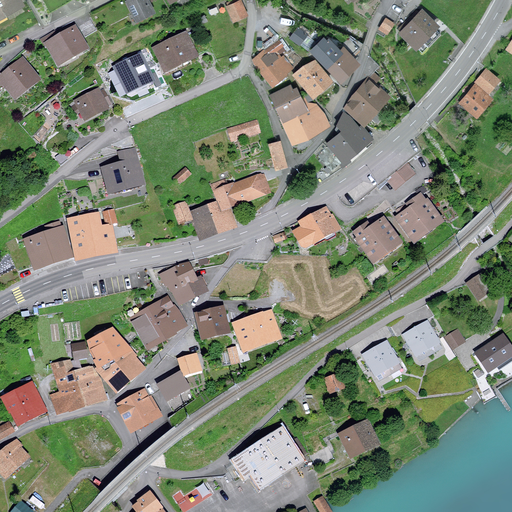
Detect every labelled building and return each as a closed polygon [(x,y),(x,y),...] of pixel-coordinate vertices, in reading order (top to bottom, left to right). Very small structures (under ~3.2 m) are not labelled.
[(0,0),(0,14),(20,3),(19,2),(17,0),(0,0)] [(136,18),(152,10),(146,0),(133,0),(129,2),(136,18)] [(235,0),(227,3),(234,20),(246,15),(238,0),(235,0)] [(404,32),(416,44),(434,26),(427,19),(429,17),(424,12),(414,22),(410,18),(403,25),(408,29),(404,32)] [(380,28),(387,33),(393,24),(386,19),(380,28)] [(297,30),(291,37),(299,43),(305,35),(297,30)] [(53,32),(41,39),(45,47),(50,44),(59,62),(83,48),(73,31),(58,40),(53,32)] [(167,68),(193,56),(184,37),(158,50),(166,68),(165,68),(166,69),(168,69),(167,68)] [(317,48),(313,51),(325,64),(339,51),(329,40),(328,42),(325,40),(323,42),(320,39),(314,45),(317,48)] [(341,46),(342,48),(339,51),(325,64),(324,66),(330,73),(331,71),(339,79),(357,63),(351,57),(359,50),(349,39),(341,46)] [(284,73),(291,66),(283,56),(281,58),(278,54),(285,50),(278,40),(253,60),(272,84),(284,73)] [(196,56),(203,70),(212,66),(205,52),(196,56)] [(113,68),(127,97),(158,82),(144,53),(113,68)] [(31,72),(22,61),(0,78),(3,82),(15,96),(34,81),(29,74),(31,72)] [(315,61),(304,65),(293,74),(303,85),(304,84),(313,94),(330,79),(315,61)] [(497,79),(487,71),(478,82),(484,87),(488,90),(497,79)] [(375,88),(366,80),(344,108),(347,111),(349,109),(362,122),(385,96),(376,87),(375,88)] [(490,97),(482,90),(484,87),(478,82),(458,107),(464,111),(466,108),(474,115),(490,97)] [(276,108),(279,107),(285,120),(308,109),(302,98),(299,99),(295,90),(292,91),(290,86),(270,96),(276,108)] [(86,117),(104,107),(96,93),(79,103),(71,109),(75,114),(82,109),(86,117)] [(287,123),(294,140),(328,124),(322,113),(317,115),(312,104),(307,101),(304,96),(302,98),(308,109),(285,120),(282,121),(284,125),(287,123)] [(343,113),(337,125),(328,135),(331,138),(326,141),(329,145),(318,156),(331,171),(371,136),(363,126),(359,129),(350,117),(343,113)] [(255,121),(230,129),(233,140),(258,132),(255,121)] [(269,145),(275,168),(286,165),(281,142),(269,145)] [(119,152),(122,162),(140,157),(137,147),(119,152)] [(104,170),(110,191),(142,183),(136,161),(104,170)] [(405,164),(387,179),(395,187),(412,173),(405,164)] [(185,169),(174,178),(179,183),(189,174),(185,169)] [(214,194),(216,194),(219,201),(220,201),(223,208),(267,192),(261,176),(227,189),(224,181),(211,185),(214,194)] [(415,239),(438,222),(419,195),(395,211),(415,239)] [(230,211),(224,213),(223,208),(220,201),(219,201),(217,202),(217,201),(206,205),(208,208),(216,231),(235,223),(230,211)] [(174,207),(179,222),(190,218),(185,203),(174,207)] [(194,213),(203,236),(216,231),(208,208),(194,213)] [(337,228),(326,210),(312,218),(323,236),(337,228)] [(104,213),(106,223),(116,221),(113,211),(104,213)] [(374,259),(396,243),(378,217),(356,233),(374,259)] [(295,230),(305,246),(323,236),(312,218),(302,223),(303,226),(295,230)] [(77,258),(87,256),(80,219),(70,221),(77,258)] [(87,256),(98,254),(92,221),(97,220),(97,219),(81,222),(81,219),(80,219),(87,256)] [(98,254),(114,250),(109,227),(99,229),(97,220),(92,221),(98,254)] [(29,243),(37,266),(70,255),(59,224),(50,226),(53,235),(29,243)] [(274,237),(276,242),(282,240),(280,234),(274,237)] [(185,263),(175,265),(176,268),(180,274),(176,276),(188,299),(201,293),(200,292),(205,289),(203,286),(206,284),(203,279),(199,278),(193,281),(185,263)] [(170,285),(179,303),(188,299),(176,276),(180,274),(176,268),(160,276),(166,287),(170,285)] [(468,286),(478,299),(490,292),(479,278),(468,286)] [(167,298),(159,303),(174,331),(185,324),(177,310),(174,311),(167,298)] [(159,303),(145,311),(150,319),(152,317),(164,337),(174,331),(159,303)] [(221,307),(201,314),(198,316),(203,337),(227,331),(221,307)] [(152,317),(150,319),(145,311),(132,319),(147,346),(164,337),(152,317)] [(257,320),(256,316),(251,318),(257,336),(259,344),(279,337),(272,315),(257,320)] [(259,344),(257,336),(251,318),(234,324),(239,337),(237,338),(241,350),(247,348),(259,344)] [(437,334),(430,322),(416,329),(427,349),(437,343),(433,336),(437,334)] [(132,329),(123,337),(127,343),(137,335),(132,329)] [(412,348),(416,355),(427,349),(416,329),(402,338),(409,349),(412,348)] [(103,376),(118,393),(128,385),(125,381),(139,369),(130,359),(134,355),(127,347),(126,348),(111,331),(90,342),(95,361),(106,374),(103,376)] [(445,338),(452,349),(464,342),(457,331),(445,338)] [(497,364),(500,369),(511,360),(511,353),(502,338),(478,354),(489,370),(497,364)] [(396,354),(389,342),(375,349),(386,369),(397,363),(393,356),(396,354)] [(73,347),(75,357),(85,356),(84,345),(73,347)] [(228,351),(231,364),(239,362),(236,349),(228,351)] [(371,368),(375,375),(386,369),(375,349),(361,358),(368,370),(371,368)] [(179,362),(183,375),(200,369),(196,357),(179,362)] [(58,413),(86,403),(76,372),(73,373),(70,362),(63,365),(62,362),(53,363),(57,377),(59,377),(64,392),(52,396),(58,413)] [(92,368),(76,372),(86,403),(103,398),(98,381),(100,381),(92,368)] [(161,390),(167,401),(189,388),(177,368),(155,381),(155,382),(144,388),(149,397),(161,390)] [(326,380),(330,392),(343,387),(339,375),(326,380)] [(474,387),(481,399),(494,392),(487,380),(474,387)] [(32,384),(2,399),(9,413),(13,411),(19,422),(45,410),(32,384)] [(494,392),(481,399),(484,405),(498,398),(496,396),(494,392)] [(132,401),(129,398),(120,402),(122,407),(120,408),(131,430),(157,416),(147,397),(143,400),(141,396),(132,401)] [(0,439),(1,440),(12,433),(7,425),(2,427),(0,427),(0,439)] [(343,437),(352,454),(374,443),(366,426),(343,437)] [(305,453),(297,440),(289,445),(281,432),(243,457),(242,455),(224,466),(235,482),(251,472),(260,486),(300,460),(297,457),(305,453)] [(323,438),(322,436),(305,442),(309,455),(316,469),(334,459),(332,454),(335,453),(329,441),(336,437),(334,432),(323,438)] [(0,473),(4,477),(27,455),(20,447),(22,446),(16,440),(12,444),(0,454),(0,473)] [(156,511),(159,510),(149,496),(146,493),(133,507),(136,511),(156,511)] [(320,511),(330,511),(322,499),(315,503),(320,511)] [(12,511),(32,511),(21,502),(12,511)]
